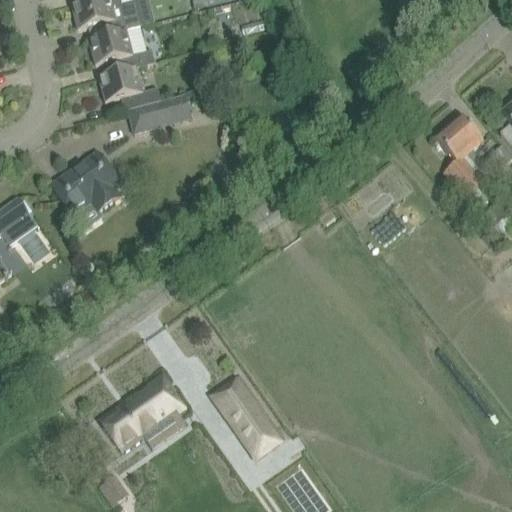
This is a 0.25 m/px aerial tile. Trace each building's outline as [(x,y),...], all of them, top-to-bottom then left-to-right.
[(87,4),(72,8),(79,34),(88,31),(98,29),(101,40),(101,41),(134,31),(134,32),(140,30),(141,30),(135,7),(122,10),(119,0),(104,0),(91,3),(87,4)] [(91,43),(90,43),(96,69),(111,65),(115,64),(118,75),(118,76),(136,71),(137,72),(144,70),(156,67),(152,53),(147,55),(140,30),(134,32),(134,31),(101,41),(101,40),(91,43)] [(281,58),(268,62),(271,75),(285,72),(281,58)] [(114,76),(99,80),(106,106),(121,102),(125,101),(128,113),(162,105),(158,91),(143,95),(137,72),(136,71),(118,76),(118,75),(114,76)] [(162,105),(128,113),(135,137),(154,132),(158,131),(157,126),(189,118),(191,117),(185,98),(162,105)] [(511,109),(502,118),(511,128),(501,137),(511,150),(511,109)] [(483,166),(473,154),(483,145),(461,119),(436,141),(457,166),(444,176),(466,202),(467,202),(476,212),(488,202),(480,191),(511,164),(511,158),(504,149),(483,166)] [(97,215),(120,199),(114,191),(120,187),(98,156),(51,190),(72,220),(91,207),(97,215)] [(18,202),(0,215),(0,238),(2,237),(11,250),(20,243),(36,232),(38,230),(18,202)] [(507,247),(511,242),(511,213),(507,218),(497,205),(484,216),(494,227),(492,229),(483,218),(476,224),(498,250),(504,245),(507,247)] [(0,286),(13,278),(2,263),(0,264),(0,286)] [(71,426),(169,374),(154,345),(56,398),(71,426)] [(123,409),(99,425),(122,457),(145,441),(152,451),(152,452),(153,452),(166,442),(166,443),(167,442),(180,433),(181,432),(180,431),(180,432),(173,422),(178,418),(186,413),(174,395),(175,394),(163,378),(148,389),(150,392),(139,400),(137,397),(126,405),(127,406),(123,409)] [(245,406),(229,418),(239,432),(236,435),(256,464),(285,443),(240,379),(230,386),(231,387),(245,406)] [(201,385),(182,398),(197,419),(216,405),(201,385)]
